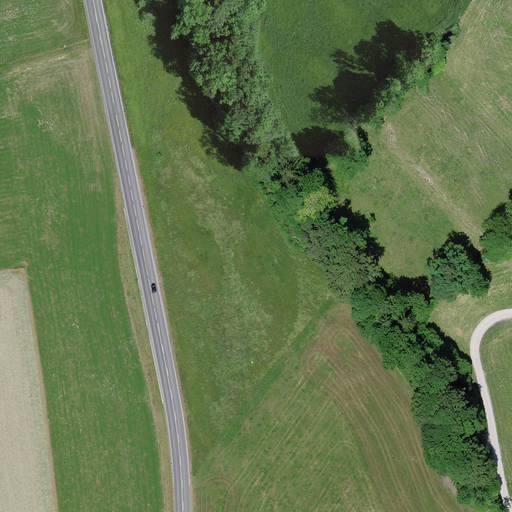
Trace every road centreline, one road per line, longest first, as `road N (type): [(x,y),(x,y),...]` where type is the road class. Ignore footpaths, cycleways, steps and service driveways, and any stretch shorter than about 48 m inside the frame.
road 1 (secondary): [(93,0),(171,393),(183,511)]
road 2 (track): [(508,511),(474,351),(482,325),(511,314)]
